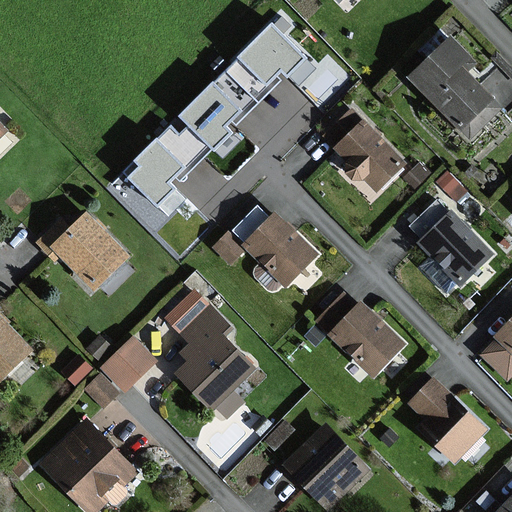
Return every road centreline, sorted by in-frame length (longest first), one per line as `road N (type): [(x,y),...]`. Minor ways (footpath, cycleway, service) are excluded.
road 1 (residential): [(262,156),(511,416)]
road 2 (residential): [(135,404),(241,511)]
